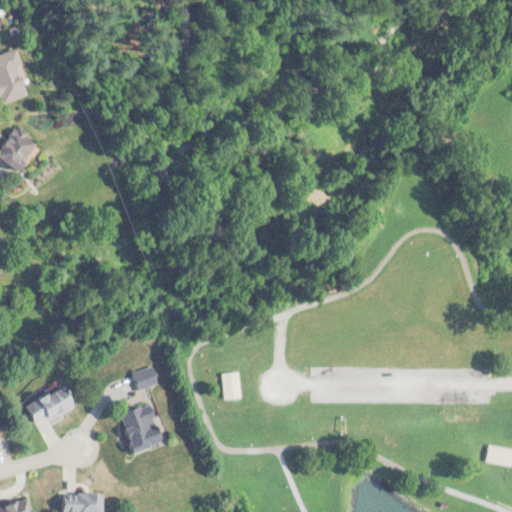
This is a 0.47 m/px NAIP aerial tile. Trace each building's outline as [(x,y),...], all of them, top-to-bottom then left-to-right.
[(0,102),(25,95),(15,65),(19,64),(14,49),(0,53),(0,102)] [(13,126),(0,141),(0,162),(14,174),(37,145),(13,126)] [(155,385),(149,366),(129,373),(135,391),(155,385)] [(221,400),(238,399),(236,372),(219,373),(221,400)] [(21,406),(30,425),(69,407),(61,388),(21,406)] [(117,413),(128,453),(159,444),(147,404),(117,413)] [(509,465),(511,448),(485,444),(483,461),(509,465)] [(97,511),(97,492),(71,492),(71,501),(58,501),(58,511),(97,511)]
